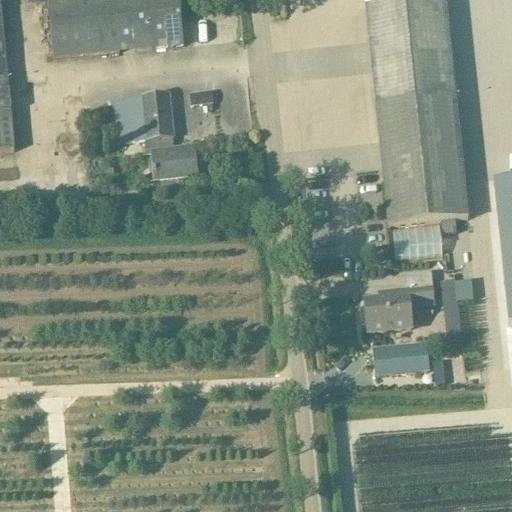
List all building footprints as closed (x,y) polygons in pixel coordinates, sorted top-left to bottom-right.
[(178,0),(45,0),(53,62),(183,50),(178,0)] [(445,1),(365,9),(388,230),(468,222),(445,1)] [(0,154),(14,153),(0,6),(0,154)] [(194,150),(173,152),(172,141),(174,141),(169,97),(110,104),(114,148),(145,145),(146,157),(151,157),(154,183),(197,179),(194,150)] [(202,106),(201,97),(189,98),(190,108),(202,106)] [(113,163),(92,164),(92,178),(114,177),(113,163)] [(307,179),(308,230),(331,229),(329,178),(307,179)] [(511,182),(493,184),(507,324),(511,323),(511,182)] [(461,345),(455,285),(440,287),(447,346),(461,345)] [(361,325),(363,329),(367,331),(368,336),(411,332),(409,310),(433,307),(431,291),(386,296),(386,300),(384,303),(364,305),(365,310),(362,313),(360,317),(360,321),(361,325)] [(373,352),(376,379),(427,374),(424,346),(373,352)]
